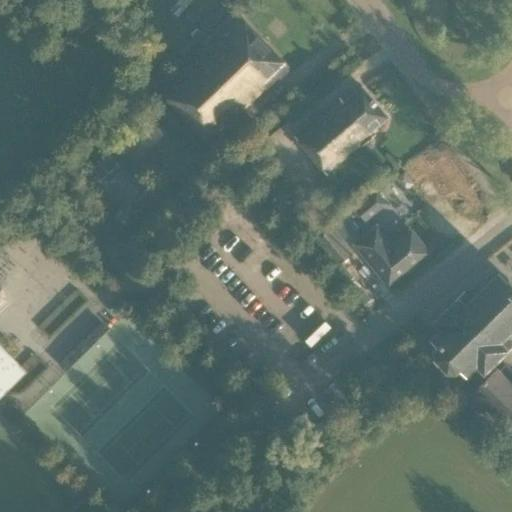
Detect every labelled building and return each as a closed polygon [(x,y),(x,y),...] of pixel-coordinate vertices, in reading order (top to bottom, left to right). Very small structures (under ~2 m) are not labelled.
[(59,17),(72,37),(95,22),(82,2),(59,17)] [(242,17),(234,9),(215,27),(223,35),(242,17)] [(162,94),(209,142),(265,88),(266,89),(289,66),(242,17),(223,35),(162,94)] [(341,98),(295,137),(328,176),(373,137),(370,132),(388,117),(363,87),(344,102),(341,98)] [(82,175),(121,216),(156,183),(141,167),(130,177),(107,151),(82,175)] [(363,232),(371,226),(356,206),(348,211),(363,232)] [(316,241),(336,266),(354,252),(348,244),(355,238),(341,220),(316,241)] [(360,246),(390,282),(390,283),(427,253),(412,234),(393,249),(378,231),(360,246)] [(434,349),(434,359),(447,373),(457,373),(460,370),(466,376),(454,388),(480,414),(486,408),(511,435),(511,384),(511,382),(511,376),(506,370),(501,374),(497,369),(488,378),(485,374),(511,348),(511,340),(508,337),(511,332),(511,282),(508,279),(507,280),(499,273),(471,300),(464,292),(433,322),(440,330),(430,339),(437,346),(434,349)] [(0,390),(3,394),(27,372),(0,344),(0,289),(1,289),(0,287),(0,390)] [(396,359),(386,367),(401,386),(412,378),(396,359)] [(390,395),(401,386),(386,367),(375,376),(390,395)] [(353,413),(360,421),(367,415),(361,407),(353,413)]
